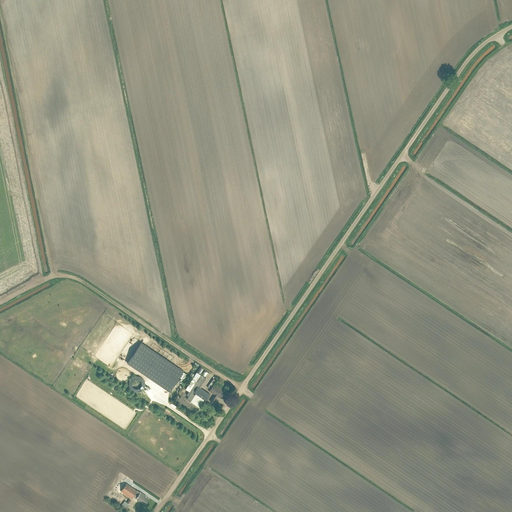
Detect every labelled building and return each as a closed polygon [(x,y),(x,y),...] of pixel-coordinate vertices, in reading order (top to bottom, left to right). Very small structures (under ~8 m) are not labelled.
[(141,342),(127,363),(169,391),(183,371),(141,342)] [(197,386),(198,387),(204,377),(201,376),(199,374),(202,368),(200,366),(185,389),(190,393),(186,399),(191,401),(194,397),(201,402),(203,399),(193,393),(197,386)] [(130,375),(128,390),(143,391),(144,377),(130,375)] [(215,398),(216,395),(221,398),(225,391),(220,388),(219,388),(220,387),(213,383),(215,380),(213,379),(207,387),(210,389),(209,391),(214,394),(209,401),(212,403),(213,402),(215,398)] [(210,394),(198,387),(197,386),(193,393),(203,399),(206,401),(210,394)] [(202,402),(201,402),(194,397),(191,401),(190,401),(198,407),(202,402)] [(140,492),(126,483),(121,491),(131,498),(133,496),(136,498),(135,499),(140,501),(144,504),(148,499),(146,497),(146,496),(140,492)] [(129,499),(127,503),(124,501),(120,507),(124,510),(131,501),(129,499)]
